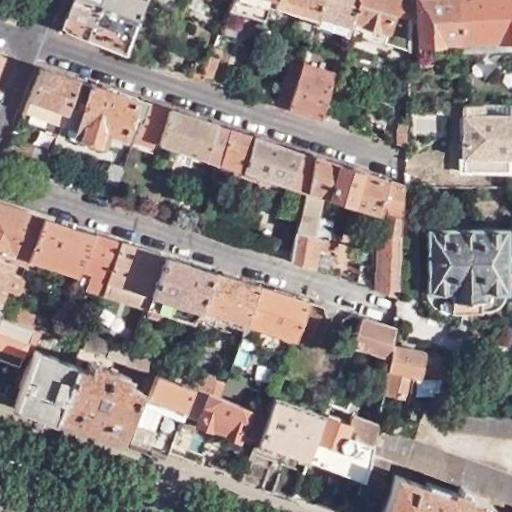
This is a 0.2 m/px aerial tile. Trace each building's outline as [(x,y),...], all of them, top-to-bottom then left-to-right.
[(69,0),(63,15),(123,40),(138,0),(69,0)] [(230,6),(262,16),(268,0),(267,0),(232,0),(231,5),(230,6)] [(273,1),(316,14),(320,0),(273,0),(273,1)] [(320,0),(316,14),(320,16),(324,0),(320,0)] [(317,23),(347,32),(356,0),(324,0),(320,16),(317,23)] [(356,0),(347,32),(351,33),(361,0),(356,0)] [(384,39),(410,47),(412,8),(412,5),(397,0),(361,0),(351,33),(383,42),(384,39)] [(459,0),(418,0),(420,40),(460,38),(459,0)] [(511,35),(511,0),(459,0),(460,38),(511,35)] [(511,47),(511,35),(460,38),(461,50),(511,47)] [(460,38),(420,40),(421,52),(461,50),(460,38)] [(210,45),(198,76),(202,78),(205,69),(213,49),(214,47),(210,45)] [(213,49),(205,69),(202,78),(209,80),(221,50),(214,47),(213,49)] [(301,63),(291,59),(285,76),(283,76),(275,101),(289,105),(301,63)] [(304,64),(301,63),(289,105),(291,106),(304,64)] [(334,73),(305,64),(291,106),(320,116),(334,73)] [(191,65),(188,72),(191,73),(198,76),(200,69),(191,65)] [(70,107),(81,78),(43,66),(26,110),(64,124),(70,107)] [(146,119),(153,102),(81,78),(70,107),(78,110),(71,127),(106,139),(107,137),(123,144),(135,116),(146,119)] [(207,159),(220,124),(153,102),(146,119),(139,141),(156,147),(158,141),(173,146),(169,158),(192,166),(196,154),(207,159)] [(408,102),(407,121),(406,134),(415,134),(416,102),(408,102)] [(511,114),(487,114),(487,104),(464,103),(462,155),(465,156),(465,168),(511,168),(511,114)] [(400,121),(398,141),(406,144),(406,134),(407,121),(400,121)] [(222,163),(230,127),(220,124),(207,159),(222,163)] [(303,219),(315,156),(230,127),(222,163),(219,175),(240,183),(241,180),(287,196),(282,213),(303,219)] [(22,150),(12,146),(6,163),(44,176),(48,165),(21,156),(22,150)] [(399,292),(404,184),(315,156),(303,219),(295,258),(333,270),(336,257),(326,253),(330,219),(315,214),(322,191),(381,210),(378,229),(368,228),(365,262),(363,263),(359,279),(399,292)] [(0,229),(9,205),(0,202),(0,229)] [(17,238),(27,211),(9,205),(0,229),(0,232),(8,235),(17,238)] [(36,244),(47,217),(27,211),(17,238),(36,244)] [(31,256),(78,271),(97,233),(47,217),(36,244),(31,256)] [(509,227),(430,227),(428,291),(454,291),(453,310),(482,310),(483,291),(508,292),(509,227)] [(0,247),(3,249),(8,235),(0,232),(0,247)] [(74,280),(103,290),(108,277),(124,241),(97,233),(78,271),(74,280)] [(0,297),(4,289),(16,294),(26,269),(14,265),(18,255),(30,259),(31,256),(36,244),(17,238),(8,235),(3,249),(0,247),(0,297)] [(103,290),(146,304),(147,303),(152,291),(168,255),(124,241),(108,277),(103,290)] [(195,318),(200,306),(216,269),(168,255),(152,291),(147,303),(149,311),(163,315),(169,309),(195,318)] [(200,306),(248,322),(262,284),(216,269),(200,306)] [(297,339),(312,299),(262,284),(248,322),(297,339)] [(9,311),(24,318),(28,307),(13,300),(9,311)] [(35,356),(37,353),(49,330),(24,318),(9,311),(0,307),(0,357),(19,365),(25,351),(35,356)] [(355,337),(363,315),(359,314),(351,342),(352,343),(355,337)] [(56,315),(49,330),(54,332),(61,317),(56,315)] [(395,340),(398,326),(363,315),(355,337),(393,350),(395,340)] [(74,341),(86,347),(92,333),(85,330),(80,327),(74,341)] [(103,355),(109,341),(92,333),(86,347),(88,348),(103,355)] [(392,355),(393,350),(355,337),(352,343),(392,355)] [(120,363),(128,347),(110,340),(103,355),(120,363)] [(424,346),(395,340),(393,350),(392,355),(386,389),(412,393),(416,369),(421,369),(424,346)] [(120,363),(144,374),(151,357),(128,347),(120,363)] [(13,400),(54,414),(77,367),(37,353),(35,356),(18,390),(13,400)] [(159,364),(175,369),(179,359),(163,354),(159,364)] [(54,414),(120,439),(139,389),(126,384),(128,378),(92,364),(90,372),(77,367),(54,414)] [(167,455),(177,428),(183,411),(192,387),(196,377),(175,369),(159,364),(129,441),(147,448),(160,412),(163,414),(150,449),(167,455)] [(196,389),(221,397),(227,381),(214,377),(215,374),(203,370),(196,389)] [(1,395),(13,400),(18,390),(5,385),(1,395)] [(242,431),(257,437),(267,413),(221,397),(196,389),(192,387),(183,411),(200,417),(198,424),(238,438),(242,431)] [(308,459),(325,414),(274,395),(267,413),(257,437),(255,442),(307,461),(308,459)] [(511,406),(457,399),(454,424),(511,432),(511,406)] [(369,455),(379,425),(355,416),(351,424),(325,414),(308,459),(362,479),(369,455)] [(511,468),(379,425),(369,455),(511,504),(511,468)] [(167,455),(184,460),(193,434),(177,428),(167,455)] [(371,511),(495,511),(455,497),(456,493),(440,488),(437,491),(385,473),(371,511)]
